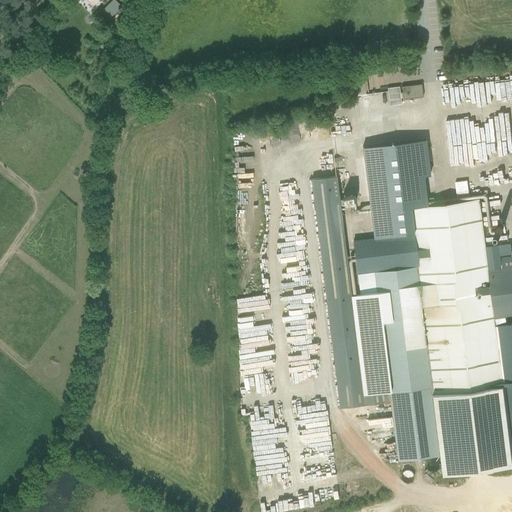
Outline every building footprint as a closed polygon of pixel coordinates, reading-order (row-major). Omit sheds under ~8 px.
[(77,0),(87,9),(94,3),(91,0),(77,0)] [(103,5),(96,11),(102,17),(108,11),(103,5)] [(360,76),(361,90),(375,90),(374,75),(360,76)] [(400,100),(420,96),(418,83),(398,87),(400,100)] [(382,103),(395,103),(394,86),(381,86),(382,103)] [(302,142),(301,125),(282,125),(282,143),(302,142)] [(314,179),(341,410),(361,408),(360,401),(391,398),(398,462),(438,458),(440,481),(511,472),(511,324),(500,326),(499,317),(511,315),(511,254),(497,256),(490,195),(345,211),(341,176),(314,179)] [(284,186),(284,196),(292,196),(293,186),(284,186)] [(283,192),(270,194),(275,235),(275,241),(272,241),(274,257),(270,257),(270,260),(291,257),(290,248),(301,247),(300,237),(297,217),(295,217),(292,196),(284,198),(283,192)] [(288,259),(288,265),(279,265),(279,271),(294,270),(294,259),(288,259)] [(294,314),(299,323),(275,326),(276,332),(289,331),(289,335),(281,336),(282,340),(301,337),(300,329),(310,323),(309,317),(301,319),(299,309),(310,308),(309,303),(292,305),(299,301),(299,302),(305,301),(301,275),(289,276),(272,287),(272,292),(273,292),(274,303),(284,301),(286,305),(283,307),(285,316),(294,314)] [(251,292),(230,296),(232,308),(236,308),(238,320),(239,320),(238,315),(245,314),(243,304),(253,302),(251,292)] [(249,317),(266,314),(264,305),(248,308),(249,317)]
